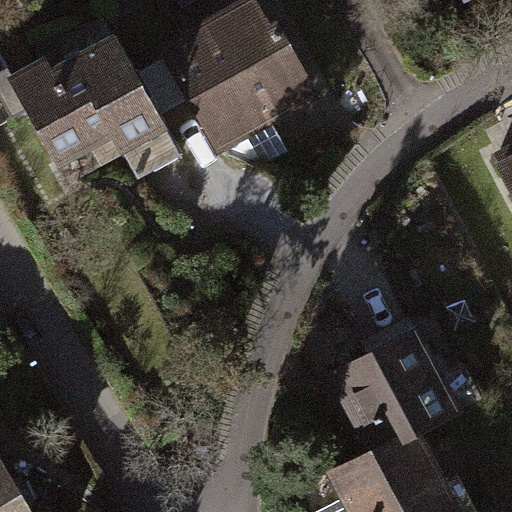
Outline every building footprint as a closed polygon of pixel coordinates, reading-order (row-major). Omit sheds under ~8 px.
[(437,0),(445,16),(477,0),(437,0)] [(241,7),(125,72),(175,159),(181,171),(297,106),(241,7)] [(97,19),(38,52),(88,141),(116,192),(175,159),(125,72),(97,19)] [(38,52),(0,72),(0,83),(44,164),(88,141),(38,52)] [(511,152),(496,160),(511,195),(511,152)] [(421,338),(334,380),(373,460),(325,483),(338,511),(459,511),(429,448),(465,431),(421,338)] [(23,511),(0,470),(0,511),(23,511)]
